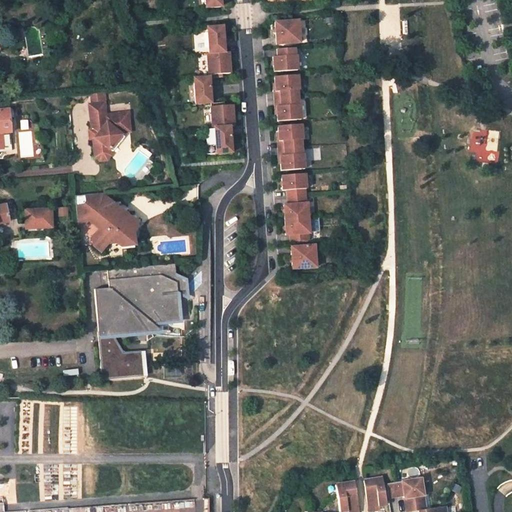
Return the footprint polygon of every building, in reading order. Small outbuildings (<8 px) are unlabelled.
[(222,8),(221,0),(205,0),(207,10),(222,8)] [(299,21),(276,22),(277,44),(300,43),(299,21)] [(223,26),(207,27),(209,53),(226,52),(223,26)] [(296,55),(295,48),(278,49),(278,57),(274,57),(275,72),(298,70),(297,55),(296,55)] [(209,53),(210,77),(211,77),(219,77),(219,74),(231,73),(230,52),(226,52),(209,53)] [(298,75),(275,77),(276,92),(280,92),(281,99),(298,98),(298,90),(299,90),(298,75)] [(195,78),(197,104),(212,103),(211,77),(210,77),(195,78)] [(298,98),(281,99),(281,106),(277,106),(278,121),(301,120),(300,105),(299,105),(298,98)] [(103,102),(88,104),(91,130),(95,130),(95,135),(94,137),(92,137),(94,156),(99,160),(106,159),(109,155),(108,149),(122,132),(128,131),(126,112),(104,115),(103,102)] [(212,104),(214,127),(216,127),(231,126),(235,126),(233,104),(221,105),(221,103),(220,103),(212,104)] [(0,109),(0,148),(2,149),(2,151),(11,151),(9,132),(7,109),(0,109)] [(301,125),(278,126),(279,141),(283,141),(284,148),(301,147),(301,140),(302,140),(301,125)] [(233,152),(231,126),(216,127),(217,153),(233,152)] [(301,147),(284,148),(284,155),(280,155),(281,170),(304,169),(303,154),(302,154),(301,147)] [(304,174),(281,175),(282,190),(287,190),(287,197),(305,196),(304,189),(305,189),(304,174)] [(74,195),(76,226),(82,226),(87,221),(86,216),(90,216),(102,226),(103,230),(98,230),(92,237),(93,246),(100,252),(107,244),(115,243),(117,247),(130,246),(129,231),(130,231),(132,230),(133,228),(133,226),(132,225),(131,224),(129,223),(128,223),(122,224),(121,216),(120,201),(107,203),(106,192),(74,195)] [(305,203),(305,196),(287,197),(288,204),(283,205),(284,220),(307,218),(306,203),(305,203)] [(0,223),(9,222),(5,205),(0,205),(0,223)] [(51,226),(49,207),(23,209),(25,228),(51,226)] [(68,216),(68,207),(58,208),(59,216),(68,216)] [(307,218),(284,220),(285,235),(289,235),(290,242),(308,241),(307,233),(308,233),(307,218)] [(315,267),(314,245),(290,246),(292,268),(315,267)] [(113,336),(127,325),(131,335),(149,321),(145,318),(153,312),(158,318),(180,322),(178,292),(182,283),(177,280),(177,278),(176,264),(108,269),(108,275),(109,288),(94,290),(97,332),(98,332),(99,344),(102,380),(143,377),(142,366),(141,366),(137,352),(123,352),(113,336)] [(178,293),(187,298),(186,281),(177,278),(177,280),(182,283),(178,292),(178,293)] [(131,335),(157,331),(152,324),(180,322),(158,318),(153,312),(145,318),(149,321),(131,335)] [(364,480),(368,510),(379,508),(379,505),(386,504),(382,477),(364,480)] [(444,511),(443,504),(423,507),(421,493),(423,493),(420,477),(387,482),(389,496),(404,494),(406,510),(421,508),(421,511),(444,511)] [(356,511),(357,511),(353,481),(335,484),(339,511),(347,510),(347,511),(356,511)]
